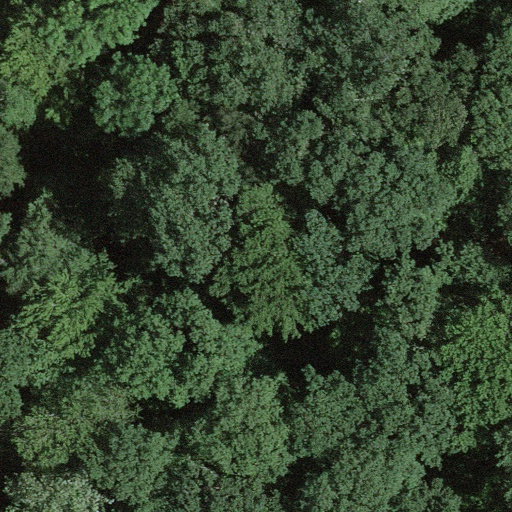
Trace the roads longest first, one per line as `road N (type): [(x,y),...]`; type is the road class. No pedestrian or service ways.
road 1 (track): [(193,0),(179,69),(164,258),(232,380),(511,420)]
road 2 (track): [(0,137),(54,103),(80,0)]
